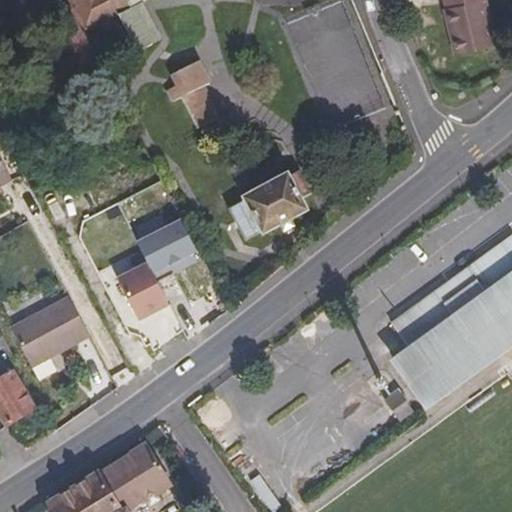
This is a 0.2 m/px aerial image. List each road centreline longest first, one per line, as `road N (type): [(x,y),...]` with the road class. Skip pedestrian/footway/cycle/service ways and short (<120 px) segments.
road 1 (secondary): [(0,502),(161,393),(456,160)]
road 2 (residential): [(456,160),(423,119),(383,0)]
